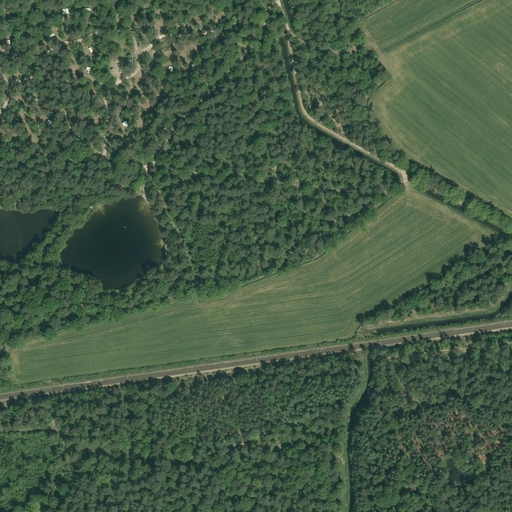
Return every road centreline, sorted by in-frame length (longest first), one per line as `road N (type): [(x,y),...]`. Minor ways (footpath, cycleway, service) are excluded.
road 1 (track): [(0,150),(378,195),(401,171)]
road 2 (track): [(277,0),(302,110),(511,231)]
road 3 (track): [(45,511),(64,464),(80,452),(179,462),(236,444),(292,443),(345,459)]
road 4 (track): [(0,56),(51,37),(116,29),(214,30),(247,47)]
road 5 (track): [(271,0),(247,47),(149,167)]
road 6 (track): [(364,352),(344,438),(344,511)]
road 7 (track): [(172,32),(108,96),(104,162)]
road 8 (track): [(149,167),(197,301)]
